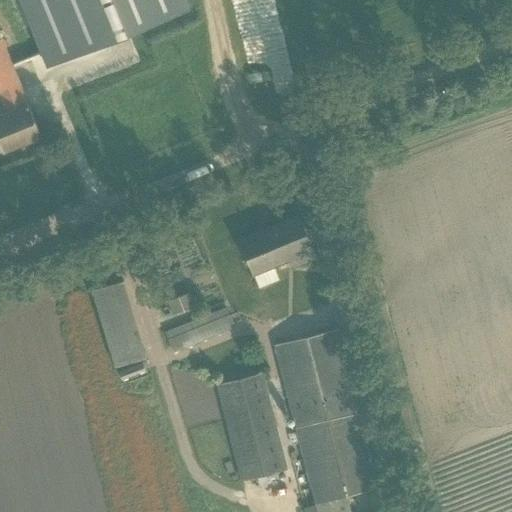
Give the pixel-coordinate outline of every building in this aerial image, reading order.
[(54,0),(0,0),(0,50),(8,57),(69,38),(54,0)] [(109,38),(121,64),(192,32),(180,5),(109,38)] [(0,158),(35,148),(0,57),(0,158)] [(224,252),(250,285),(310,265),(294,225),(224,252)] [(180,352),(238,330),(230,309),(172,332),(180,352)] [(334,333),(268,347),(312,511),(355,511),(351,500),(374,496),(334,333)] [(264,371),(208,382),(231,480),(286,470),(264,371)]
